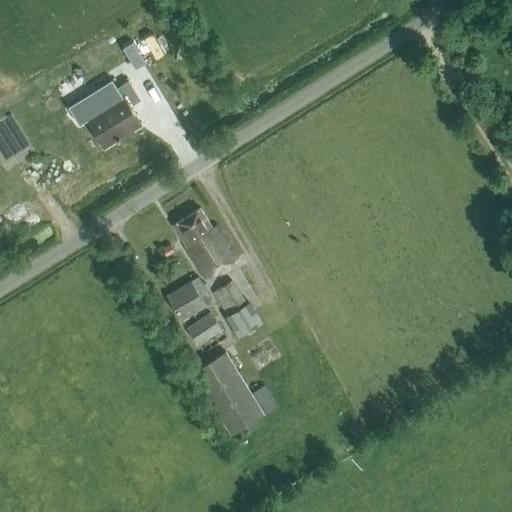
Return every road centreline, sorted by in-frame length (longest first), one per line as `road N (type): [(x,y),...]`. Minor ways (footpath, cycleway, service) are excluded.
road 1 (unclassified): [(0,287),(450,0)]
road 2 (track): [(414,22),(511,176)]
